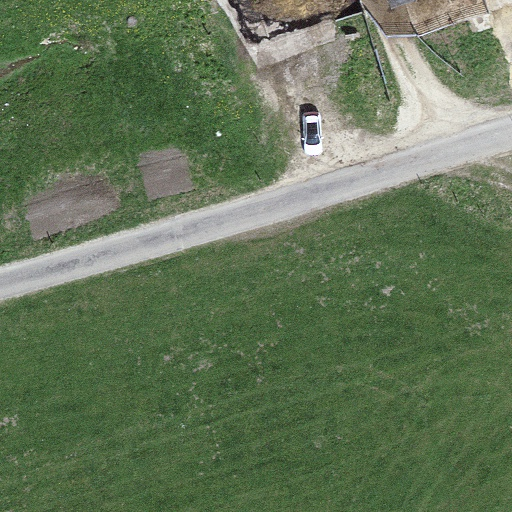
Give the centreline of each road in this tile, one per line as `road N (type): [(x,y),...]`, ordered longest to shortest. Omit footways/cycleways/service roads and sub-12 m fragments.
road 1 (unclassified): [(511,129),(0,281)]
road 2 (track): [(455,148),(413,90),(375,0)]
